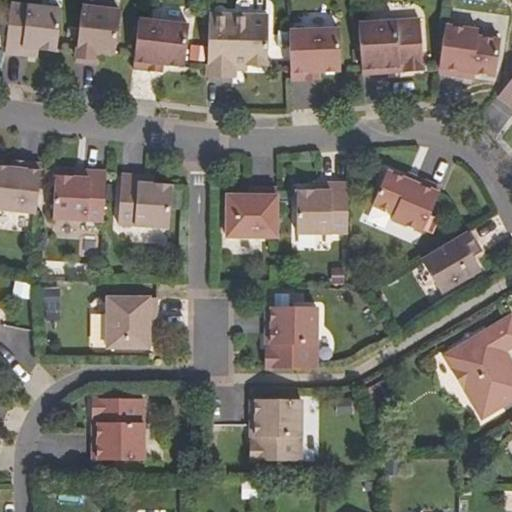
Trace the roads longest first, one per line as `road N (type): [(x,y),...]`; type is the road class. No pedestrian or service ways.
road 1 (residential): [(511,209),(488,163),(440,135),(200,141)]
road 2 (residential): [(24,511),(32,428),(64,390),(94,374),(204,374)]
road 3 (residential): [(204,374),(200,141)]
road 4 (residential): [(200,141),(0,112)]
